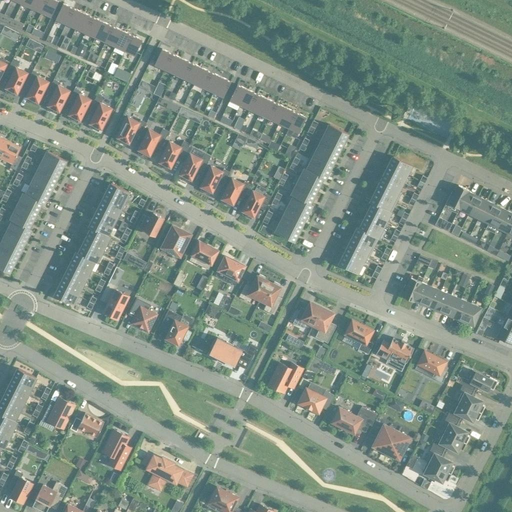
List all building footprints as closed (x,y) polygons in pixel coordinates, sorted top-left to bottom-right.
[(31,8),(34,0),(22,0),(21,4),(31,8)] [(41,13),(46,0),(34,0),(31,8),(41,13)] [(46,0),(41,13),(51,18),(58,1),(54,0),(46,0)] [(63,4),(55,20),(65,24),(73,8),(63,4)] [(73,8),(65,24),(75,29),(83,13),(73,8)] [(83,13),(75,29),(85,33),(92,17),(83,13)] [(85,33),(95,38),(102,22),(92,17),(85,33)] [(95,38),(105,42),(112,26),(102,22),(95,38)] [(7,35),(10,29),(4,26),(1,32),(7,35)] [(122,31),(112,26),(105,42),(114,47),(122,31)] [(33,28),(31,34),(41,38),(44,33),(33,28)] [(122,31),(114,47),(124,51),(132,35),(122,31)] [(142,40),(132,35),(124,51),(134,56),(142,40)] [(62,42),(60,48),(65,50),(68,44),(62,42)] [(78,48),(75,55),(81,58),(85,51),(78,48)] [(154,65),(164,70),(172,54),(161,49),(154,65)] [(95,64),(98,56),(94,54),(90,62),(95,64)] [(181,58),(172,54),(164,70),(174,74),(181,58)] [(184,79),(191,63),(181,58),(174,74),(184,79)] [(17,65),(11,62),(5,73),(11,76),(5,88),(7,89),(6,92),(13,96),(15,93),(17,94),(27,73),(16,68),(17,65)] [(193,84),(201,68),(191,63),(184,79),(193,84)] [(113,75),(116,69),(110,66),(107,72),(113,75)] [(117,67),(113,76),(121,80),(125,71),(117,67)] [(201,68),(193,84),(203,88),(211,72),(201,68)] [(38,74),(32,71),(26,82),(32,85),(26,97),(28,98),(27,101),(34,105),(36,102),(38,103),(48,82),(37,76),(38,74)] [(203,88),(213,93),(220,77),(211,72),(203,88)] [(231,82),(220,77),(213,93),(223,98),(231,82)] [(60,83),(53,80),(48,91),(53,94),(47,106),(49,107),(48,110),(55,113),(57,111),(59,112),(69,91),(58,85),(60,83)] [(152,93),(155,87),(149,84),(146,90),(152,93)] [(237,85),(229,100),(239,105),(247,89),(237,85)] [(160,97),(163,90),(156,86),(153,93),(160,97)] [(81,92),(74,89),(69,100),(74,103),(68,115),(70,116),(69,118),(77,122),(78,120),(80,121),(90,100),(79,94),(81,92)] [(257,94),(247,89),(239,105),(249,110),(257,94)] [(170,92),(168,97),(173,100),(176,94),(170,92)] [(249,110),(259,115),(266,99),(257,94),(249,110)] [(102,101),(95,97),(90,109),(95,112),(89,124),(91,125),(90,127),(98,131),(99,128),(101,129),(111,109),(100,103),(102,101)] [(187,98),(184,105),(189,107),(192,100),(187,98)] [(266,99),(259,115),(269,119),(276,103),(266,99)] [(172,110),(175,104),(168,101),(165,107),(172,110)] [(269,119),(278,124),(286,108),(276,103),(269,119)] [(278,124),(288,128),(296,112),(286,108),(278,124)] [(209,112),(207,116),(213,119),(216,113),(210,110),(209,112)] [(288,128),(298,133),(306,117),(296,112),(288,128)] [(222,116),(219,121),(226,125),(229,119),(222,116)] [(134,132),(140,134),(146,123),(140,120),(138,122),(127,117),(123,125),(120,130),(120,131),(117,138),(119,139),(118,141),(125,145),(127,143),(128,144),(134,132)] [(325,133),(343,143),(347,134),(329,124),(325,133)] [(148,129),(138,150),(140,151),(138,154),(146,157),(147,155),(149,156),(155,144),(161,147),(169,132),(162,129),(159,135),(148,129)] [(325,133),(320,142),(338,151),(343,143),(325,133)] [(243,144),(246,137),(238,134),(235,140),(243,144)] [(0,157),(1,158),(9,141),(0,137),(0,157)] [(250,146),(252,140),(247,138),(244,144),(250,146)] [(20,147),(9,141),(1,158),(12,163),(20,147)] [(168,167),(170,168),(176,156),(182,159),(189,144),(183,141),(180,147),(169,141),(159,162),(161,163),(159,166),(167,170),(168,167)] [(338,151),(320,142),(316,150),(314,149),(314,150),(334,160),(338,151)] [(289,144),(284,154),(291,157),(295,147),(289,144)] [(334,160),(314,150),(309,159),(329,169),(334,160)] [(42,160),(61,169),(65,160),(47,151),(42,160)] [(197,168),(203,171),(210,156),(204,153),(201,159),(190,153),(179,174),(181,175),(180,178),(188,182),(189,179),(191,180),(197,168)] [(388,165),(407,175),(411,166),(393,156),(388,165)] [(304,169),(324,179),(329,169),(309,159),(304,169)] [(38,169),(56,178),(61,169),(42,160),(38,169)] [(388,165),(384,174),(402,183),(407,175),(388,165)] [(218,181),(223,183),(229,172),(223,169),(222,171),(211,166),(200,187),(202,188),(201,190),(208,194),(210,192),(212,193),(218,181)] [(34,178),(52,187),(56,178),(38,169),(34,178)] [(300,177),(318,187),(322,178),(324,180),(324,179),(304,169),(300,177)] [(402,183),(384,174),(380,183),(400,193),(400,192),(398,191),(402,183)] [(318,187),(300,177),(296,186),(314,195),(318,187)] [(30,186),(48,195),(52,187),(34,178),(30,186)] [(239,193),(244,196),(250,184),(244,181),(242,184),(232,178),(221,199),(223,200),(222,203),(229,206),(231,204),(233,205),(239,193)] [(111,183),(106,192),(124,201),(129,192),(111,183)] [(400,193),(380,183),(375,192),(395,203),(400,193)] [(459,209),(468,190),(458,185),(454,193),(452,192),(450,195),(452,196),(449,204),(459,209)] [(23,193),(23,194),(43,204),(48,195),(30,186),(25,194),(23,193)] [(296,186),(291,195),(312,205),(312,204),(310,203),(314,195),(296,186)] [(251,216),(253,217),(259,205),(265,208),(271,197),(265,193),(263,196),(252,190),(242,211),(244,212),(242,215),(250,219),(251,216)] [(459,209),(468,213),(477,196),(468,192),(468,190),(459,209)] [(124,201),(106,192),(102,201),(120,210),(124,201)] [(395,203),(375,192),(370,202),(390,212),(395,203)] [(43,204),(23,194),(19,202),(37,211),(41,203),(43,204)] [(312,205),(291,195),(286,204),(307,214),(312,205)] [(477,196),(468,213),(478,218),(487,201),(477,196)] [(116,219),(120,210),(102,201),(98,210),(116,219)] [(496,206),(487,201),(478,218),(488,223),(496,206)] [(37,211),(19,202),(14,211),(33,220),(37,211)] [(390,212),(370,202),(372,204),(368,212),(386,221),(390,212)] [(282,214),(302,224),(307,214),(286,204),(282,214)] [(496,206),(488,223),(497,228),(506,211),(496,206)] [(93,218),(112,227),(116,219),(98,210),(93,218)] [(10,219),(31,229),(29,228),(33,220),(14,211),(10,219)] [(507,233),(511,222),(511,213),(506,211),(497,228),(507,233)] [(364,220),(382,229),(386,221),(368,212),(364,220)] [(155,236),(164,219),(153,213),(150,219),(145,216),(139,228),(155,236)] [(302,224),(282,214),(281,214),(283,215),(279,224),(298,233),(302,224)] [(93,218),(89,227),(109,237),(110,236),(107,235),(112,227),(93,218)] [(8,229),(26,238),(31,229),(10,219),(10,220),(12,221),(8,229)] [(382,229),(364,220),(359,228),(357,227),(357,228),(377,238),(382,229)] [(298,233),(279,224),(275,233),(293,242),(298,233)] [(179,242),(184,231),(172,225),(161,247),(180,257),(185,245),(179,242)] [(262,225),(259,231),(265,234),(268,228),(262,225)] [(87,236),(105,245),(109,237),(89,227),(91,228),(87,236)] [(357,228),(352,237),(373,248),(377,238),(357,228)] [(26,238),(8,229),(4,238),(22,247),(26,238)] [(462,232),(459,237),(467,241),(470,235),(462,232)] [(470,235),(467,241),(474,245),(477,239),(470,235)] [(101,254),(105,245),(87,236),(83,245),(101,254)] [(373,248),(352,237),(347,247),(368,257),(373,248)] [(22,247),(4,238),(0,244),(0,246),(18,255),(22,247)] [(477,246),(482,249),(485,243),(479,240),(477,246)] [(211,264),(218,250),(198,241),(191,255),(192,255),(189,260),(194,263),(197,257),(211,264)] [(76,252),(96,263),(101,254),(83,245),(78,253),(76,252)] [(18,255),(0,246),(0,257),(13,264),(18,255)] [(368,257),(347,247),(343,256),(361,265),(365,257),(368,258),(368,257)] [(493,247),(490,253),(496,256),(499,250),(493,247)] [(96,263),(76,252),(72,261),(90,270),(94,262),(96,263)] [(504,253),(501,258),(507,261),(510,256),(504,253)] [(237,280),(244,266),(225,256),(218,270),(225,274),(223,279),(234,285),(237,280)] [(361,265),(343,256),(339,265),(357,274),(361,265)] [(13,264),(0,257),(0,268),(9,273),(13,264)] [(142,269),(146,262),(134,257),(131,263),(142,269)] [(86,279),(90,270),(72,261),(67,270),(86,279)] [(123,271),(116,267),(113,272),(121,276),(123,271)] [(165,278),(172,281),(178,270),(172,267),(165,278)] [(81,287),(86,279),(67,270),(63,278),(81,287)] [(179,272),(173,284),(179,287),(185,275),(179,272)] [(259,300),(269,281),(265,279),(266,278),(259,274),(258,276),(257,276),(251,288),(244,285),(238,297),(249,302),(252,297),(259,300)] [(402,297),(413,301),(422,278),(418,276),(416,280),(410,278),(407,286),(405,285),(403,288),(406,289),(402,297)] [(59,287),(77,296),(81,287),(63,278),(59,287)] [(503,278),(499,285),(505,288),(508,281),(503,278)] [(274,300),(280,287),(279,287),(280,285),(273,282),(272,283),(269,281),(259,300),(266,304),(263,310),(273,315),(280,303),(274,300)] [(116,287),(108,283),(101,297),(109,301),(103,312),(117,319),(128,296),(115,289),(116,287)] [(413,300),(423,304),(431,287),(421,283),(413,300)] [(73,305),(77,296),(59,287),(54,296),(73,305)] [(441,291),(431,287),(423,304),(433,309),(441,291)] [(217,288),(210,299),(217,303),(224,292),(217,288)] [(499,299),(502,293),(497,290),(494,296),(499,299)] [(450,295),(441,291),(433,309),(443,313),(450,295)] [(231,298),(224,294),(219,305),(225,309),(231,298)] [(453,317),(460,299),(450,295),(443,313),(453,317)] [(150,305),(136,298),(128,314),(134,317),(131,324),(148,332),(156,315),(147,310),(150,305)] [(460,299),(453,317),(463,321),(470,304),(460,299)] [(171,302),(168,308),(175,311),(178,305),(171,302)] [(312,327),(321,308),(310,302),(304,313),(299,311),(292,323),(303,328),(305,324),(312,327)] [(209,303),(204,313),(210,316),(214,306),(209,303)] [(470,304),(463,321),(473,325),(480,308),(470,304)] [(242,312),(231,306),(228,312),(239,318),(242,312)] [(327,325),(333,314),(321,308),(312,327),(318,331),(315,337),(327,343),(334,329),(327,325)] [(171,344),(175,343),(178,345),(187,326),(179,322),(181,317),(168,310),(160,326),(169,331),(164,341),(171,344)] [(501,326),(511,331),(511,318),(506,315),(501,326)] [(367,341),(372,330),(352,320),(350,323),(348,322),(344,329),(346,330),(345,334),(361,342),(358,350),(368,355),(373,344),(367,341)] [(261,322),(258,328),(269,333),(272,327),(261,322)] [(511,331),(501,326),(495,337),(511,345),(511,343),(511,331)] [(225,362),(234,367),(239,357),(249,362),(257,347),(250,344),(246,352),(217,337),(208,354),(217,358),(216,360),(216,359),(216,360),(224,364),(224,363),(225,362)] [(406,363),(413,348),(406,344),(406,343),(401,340),(400,342),(393,338),(390,343),(383,340),(375,354),(387,360),(390,355),(406,363)] [(304,342),(297,339),(294,345),(300,349),(304,342)] [(434,372),(431,378),(442,383),(447,372),(442,369),(446,361),(437,357),(432,354),(424,350),(417,364),(434,372)] [(308,369),(317,374),(319,368),(322,361),(313,357),(308,369)] [(294,388),(304,369),(291,363),(289,368),(279,363),(268,385),(283,393),(287,385),(294,388)] [(13,378),(31,387),(36,378),(18,369),(13,378)] [(493,390),(497,382),(489,377),(488,379),(475,372),(470,381),(465,379),(462,385),(474,391),(476,385),(487,391),(489,388),(493,390)] [(27,395),(31,387),(13,378),(9,386),(27,395)] [(481,404),(482,401),(471,396),(474,391),(462,385),(459,391),(464,393),(459,402),(481,413),(485,406),(481,404)] [(9,386),(5,395),(23,404),(27,395),(9,386)] [(299,402),(298,403),(299,403),(317,412),(318,413),(318,412),(321,407),(326,409),(333,395),(324,391),(322,396),(306,388),(299,402)] [(381,392),(378,398),(382,400),(386,394),(381,392)] [(19,412),(23,404),(5,395),(0,403),(19,412)] [(63,429),(74,405),(60,398),(53,411),(47,408),(41,420),(47,423),(48,421),(63,429)] [(481,413),(459,402),(455,412),(450,410),(447,415),(458,421),(461,416),(472,421),(474,418),(478,420),(481,413)] [(0,403),(0,413),(16,422),(17,422),(14,421),(19,412),(0,403)] [(429,404),(426,411),(430,414),(434,406),(429,404)] [(371,426),(377,414),(361,406),(356,416),(339,407),(331,422),(354,434),(357,428),(365,432),(369,425),(371,426)] [(0,424),(12,431),(16,422),(0,413),(0,424)] [(96,437),(104,422),(85,413),(81,420),(76,418),(70,428),(76,431),(78,428),(96,437)] [(467,432),(456,426),(458,421),(447,415),(444,421),(449,423),(444,433),(466,444),(469,437),(465,435),(467,432)] [(0,424),(0,435),(8,439),(12,431),(0,424)] [(383,424),(372,446),(399,460),(410,437),(383,424)] [(129,437),(114,430),(103,452),(112,456),(108,464),(120,470),(130,451),(125,448),(125,447),(125,445),(129,437)] [(466,444),(444,433),(439,442),(435,440),(432,446),(443,451),(446,446),(457,452),(458,449),(462,451),(466,444)] [(49,455),(28,444),(25,450),(46,461),(49,455)] [(452,462),(440,457),(443,451),(432,446),(429,452),(434,454),(429,463),(451,474),(454,467),(450,465),(452,462)] [(399,461),(406,465),(411,453),(404,449),(399,461)] [(411,469),(417,457),(411,454),(406,466),(411,469)] [(185,472),(172,465),(173,463),(162,458),(161,460),(154,456),(153,458),(147,455),(143,463),(149,466),(147,468),(155,472),(152,478),(162,483),(165,477),(175,482),(176,480),(179,482),(185,472)] [(451,474),(429,463),(424,473),(429,476),(427,479),(431,481),(432,478),(442,482),(443,479),(447,481),(451,474)] [(21,504),(22,502),(22,503),(32,483),(20,477),(22,474),(16,470),(7,488),(12,491),(10,496),(14,499),(14,500),(21,504)] [(184,484),(191,486),(196,474),(188,471),(184,484)] [(59,505),(67,488),(56,482),(52,489),(42,485),(38,494),(36,493),(33,499),(35,500),(32,506),(44,511),(46,511),(51,501),(59,505)] [(238,511),(232,509),(238,497),(216,486),(208,502),(227,511),(238,511)] [(89,498),(85,505),(91,508),(95,501),(89,498)] [(128,504),(120,499),(117,505),(125,509),(128,504)] [(176,500),(169,511),(178,511),(183,504),(176,500)]
